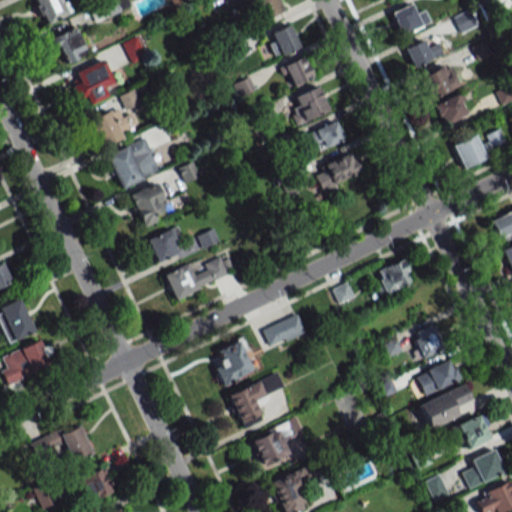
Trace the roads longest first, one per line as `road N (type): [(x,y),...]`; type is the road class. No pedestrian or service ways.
road 1 (residential): [(0,421),(511,173)]
road 2 (residential): [(195,511),(0,105)]
road 3 (residential): [(511,388),(325,0)]
